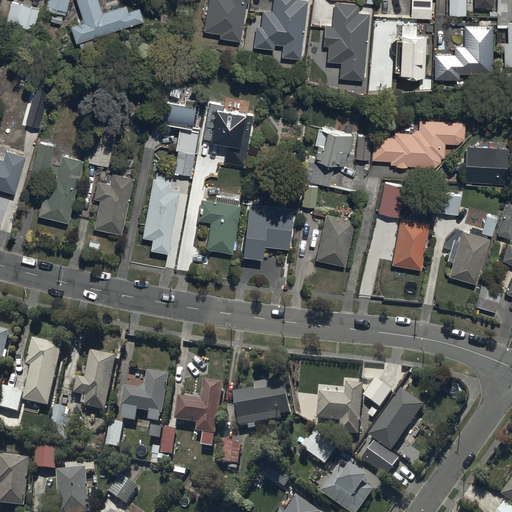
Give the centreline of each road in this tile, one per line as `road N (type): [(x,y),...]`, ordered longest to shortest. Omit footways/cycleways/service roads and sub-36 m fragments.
road 1 (tertiary): [(0,265),(120,295),(420,337),(511,366)]
road 2 (residential): [(420,511),(511,381)]
